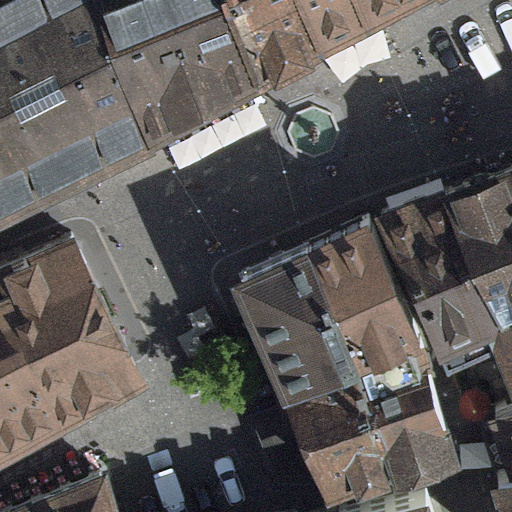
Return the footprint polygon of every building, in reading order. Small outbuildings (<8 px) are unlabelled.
[(75,152),(158,114),(114,0),(0,0),(0,182),(2,186),(63,158),(75,152)] [(269,48),(249,0),(114,0),(158,114),(235,69),(269,48)] [(330,19),(323,0),(249,0),(269,48),(330,19)] [(376,0),(323,0),(330,19),(376,0)] [(511,141),(456,159),(511,283),(511,141)] [(390,184),(447,321),(502,296),(511,291),(511,283),(456,159),(390,184)] [(431,307),(381,187),(312,216),(364,332),(431,307)] [(0,238),(0,243),(71,397),(146,358),(119,297),(77,204),(38,222),(0,238)] [(291,366),(364,332),(312,216),(240,249),(291,366)] [(0,432),(71,397),(0,243),(0,432)] [(499,442),(511,437),(511,291),(502,296),(511,323),(511,378),(506,381),(476,395),(499,442)] [(437,327),(431,307),(364,332),(405,439),(425,431),(466,416),(437,327)] [(405,439),(364,332),(291,366),(299,386),(305,400),(334,466),(369,453),(405,439)] [(334,466),(305,400),(287,421),(295,441),(304,461),(334,466)] [(511,483),(511,437),(499,442),(511,480),(511,483)] [(0,511),(122,511),(106,455),(0,499),(0,511)] [(343,500),(307,509),(307,511),(448,511),(438,476),(343,500)]
